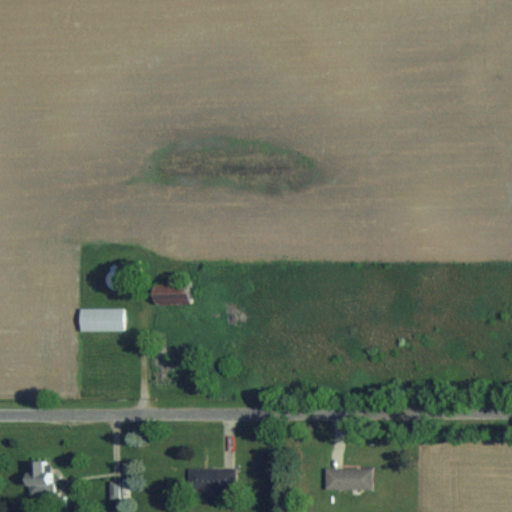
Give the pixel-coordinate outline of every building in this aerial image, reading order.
[(130,273),(117,267),(110,284),(123,290),(130,273)] [(155,303),(191,303),(191,281),(155,281),(155,303)] [(124,330),(124,307),(81,307),(81,330),(124,330)] [(149,387),(198,385),(197,357),(148,359),(149,387)] [(30,462),(30,494),(53,494),(53,472),(47,472),(47,462),(30,462)] [(189,467),(189,488),(236,488),(236,467),(189,467)] [(372,489),(372,467),(326,467),(326,489),(372,489)]
